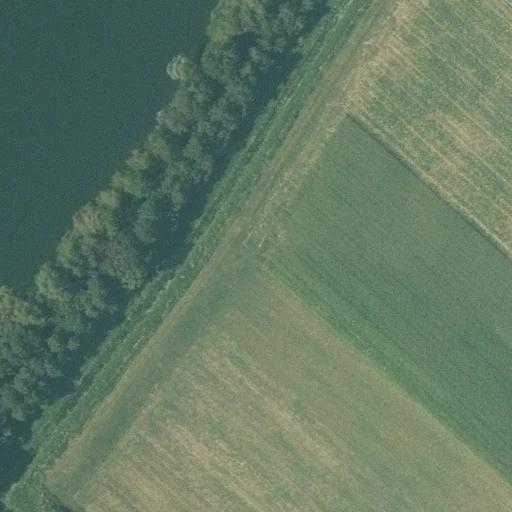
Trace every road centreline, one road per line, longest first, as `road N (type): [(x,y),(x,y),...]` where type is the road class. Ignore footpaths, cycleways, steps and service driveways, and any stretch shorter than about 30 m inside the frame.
road 1 (track): [(378,0),(292,144),(216,250),(366,363),(511,496)]
road 2 (track): [(319,0),(148,249),(0,441)]
